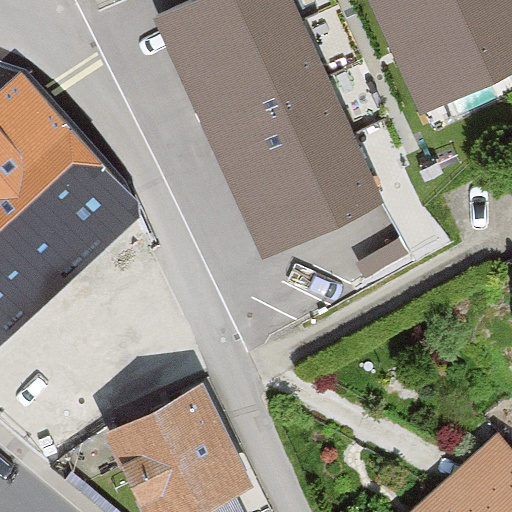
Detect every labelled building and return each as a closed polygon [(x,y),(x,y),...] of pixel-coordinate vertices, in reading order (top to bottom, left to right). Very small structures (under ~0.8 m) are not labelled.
[(153,0),(262,239),(385,183),(300,0),(153,0)] [(511,54),(511,0),(377,0),(422,96),(511,54)] [(0,337),(134,208),(19,85),(0,102),(0,337)] [(87,433),(125,511),(181,511),(230,488),(180,387),(87,433)] [(408,511),(511,511),(511,463),(489,439),(408,511)]
